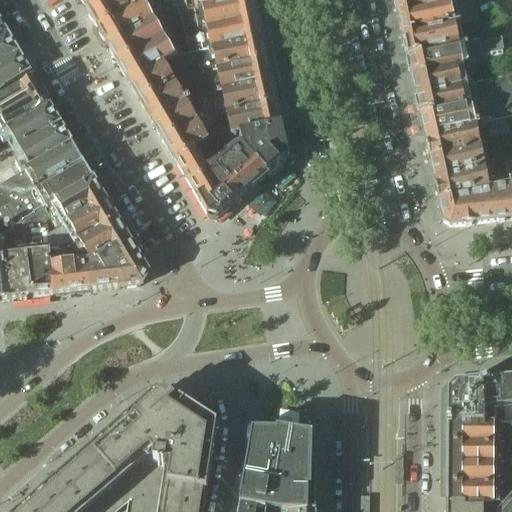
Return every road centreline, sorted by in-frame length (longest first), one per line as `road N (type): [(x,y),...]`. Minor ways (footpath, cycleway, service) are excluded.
road 1 (residential): [(190,303),(182,273),(25,0)]
road 2 (tertiary): [(406,234),(358,0)]
road 3 (tertiary): [(286,0),(338,226)]
road 4 (residential): [(190,303),(95,333),(0,410)]
road 5 (residential): [(0,488),(98,400),(127,379),(165,368)]
road 6 (residential): [(211,363),(236,430),(223,511)]
road 7 (tertiary): [(414,511),(416,374)]
road 8 (tertiary): [(350,375),(348,511)]
